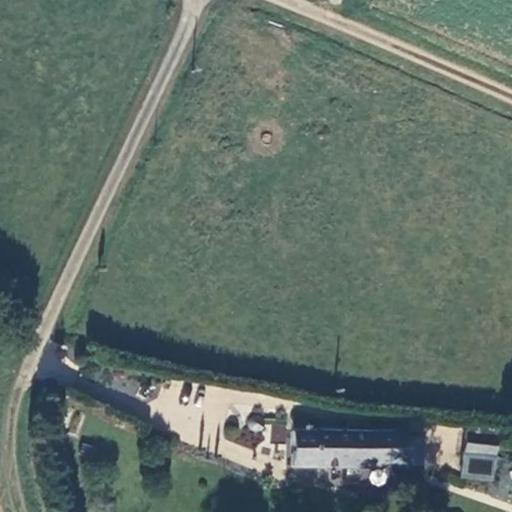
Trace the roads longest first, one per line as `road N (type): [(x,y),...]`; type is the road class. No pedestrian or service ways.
road 1 (unclassified): [(195,0),(28,370)]
road 2 (track): [(279,0),(511,99)]
road 3 (track): [(28,370),(11,412),(12,462),(27,511)]
